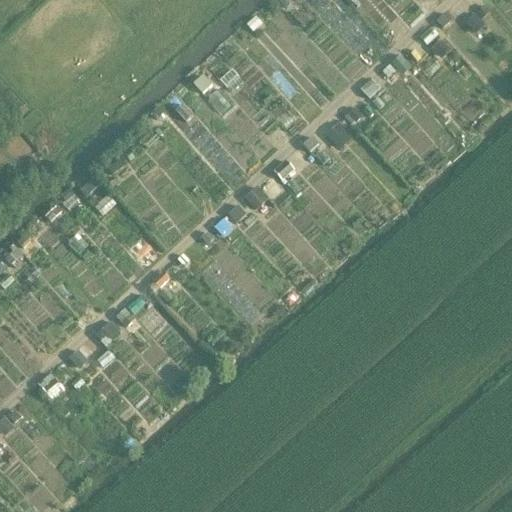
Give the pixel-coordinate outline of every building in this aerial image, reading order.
[(445,16),(436,24),(442,31),(451,23),(445,16)] [(475,17),(466,26),(474,35),(483,27),(475,17)] [(257,19),(247,27),(248,28),(253,34),(262,26),(257,20),(257,19)] [(440,44),(432,51),(438,57),(446,51),(440,44)] [(387,80),(395,73),(389,67),(382,74),(387,80)] [(203,79),(194,87),(203,96),(212,88),(203,79)] [(372,82),(361,92),(369,101),(380,90),(372,82)] [(182,107),(176,113),(185,123),(191,117),(182,107)] [(157,122),(165,115),(162,111),(160,108),(151,115),(153,118),(157,122)] [(354,111),(345,120),(352,128),(362,118),(354,111)] [(0,143),(16,130),(13,126),(7,119),(0,124),(0,143)] [(339,126),(326,138),(334,146),(347,134),(339,126)] [(477,136),(464,147),(467,151),(480,140),(479,138),(477,136)] [(312,139),(305,146),(310,151),(317,144),(312,139)] [(0,158),(0,186),(14,174),(0,158)] [(121,161),(107,171),(112,177),(125,167),(121,161)] [(285,163),(274,173),(281,182),(293,172),(285,163)] [(270,178),(258,188),(264,196),(276,186),(270,178)] [(94,179),(83,190),(89,197),(100,186),(94,179)] [(257,189),(245,201),(253,210),(265,199),(257,189)] [(69,191),(61,198),(63,200),(66,203),(74,196),(71,193),(69,191)] [(237,208),(228,217),(236,225),(246,217),(237,208)] [(55,210),(46,219),(50,223),(60,215),(55,210)] [(42,216),(34,223),(36,225),(41,231),(49,224),(43,218),(42,216)] [(207,235),(201,240),(207,247),(213,242),(207,235)] [(16,252),(5,261),(10,267),(21,258),(16,252)] [(183,257),(178,262),(184,269),(189,264),(183,257)] [(154,283),(154,284),(159,290),(168,281),(163,275),(154,283)] [(112,324),(96,339),(104,347),(117,335),(120,333),(112,324)] [(78,353),(69,361),(77,370),(86,362),(78,353)] [(51,377),(39,387),(47,397),(44,399),(49,405),(64,392),(51,377)] [(14,414),(8,419),(14,425),(20,420),(14,414)] [(0,433),(4,439),(14,430),(5,419),(0,423),(0,433)]
